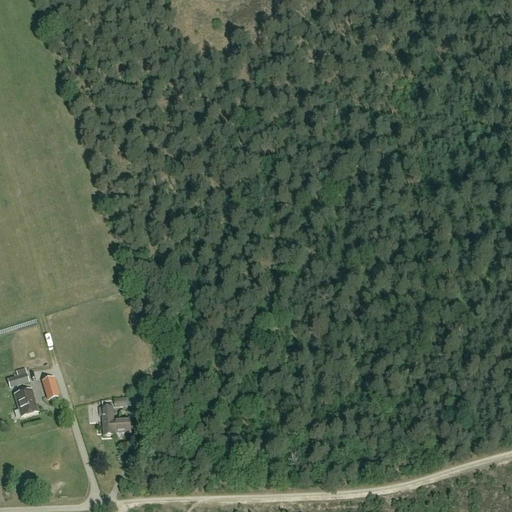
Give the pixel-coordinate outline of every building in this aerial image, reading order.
[(10,390),(29,384),(25,370),(16,372),(16,375),(14,376),(14,378),(7,380),(10,390)] [(41,382),(48,402),(60,399),(54,378),(41,382)] [(14,397),(21,419),(38,414),(31,392),(14,397)] [(115,400),(115,409),(151,406),(150,395),(143,395),(143,396),(126,397),(127,399),(115,400)] [(99,410),(100,418),(103,417),(104,438),(115,437),(115,435),(114,421),(113,409),(99,410)] [(115,435),(131,434),(130,421),(114,421),(115,435)]
